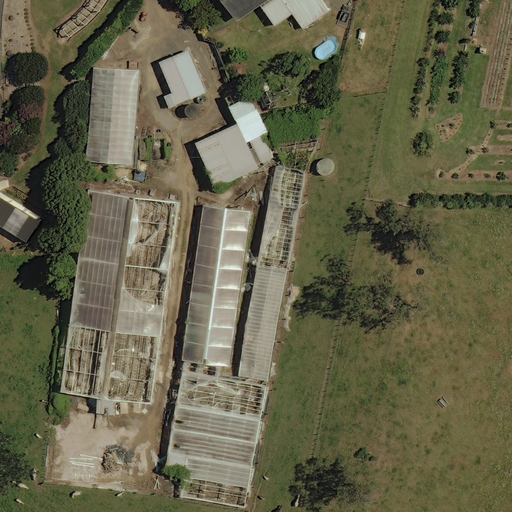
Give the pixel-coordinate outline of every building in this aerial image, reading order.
[(225,0),(241,21),(263,6),(277,27),(295,15),(305,30),(332,11),(324,0),(225,0)] [(208,94),(191,51),(162,63),(175,94),(167,97),(172,109),(208,94)] [(141,70),(95,68),(90,163),(136,165),(141,70)] [(283,159),(248,85),(225,95),(239,125),(199,145),(220,189),(283,159)] [(309,173),(278,168),(239,376),(270,382),(309,173)] [(183,203),(91,191),(64,392),(101,397),(127,401),(156,404),(183,203)] [(252,213),(206,207),(186,361),(232,367),(252,213)] [(248,509),(270,384),(221,375),(222,369),(187,363),(169,471),(187,474),(183,497),(248,509)] [(131,440),(56,432),(51,481),(126,490),(131,440)]
